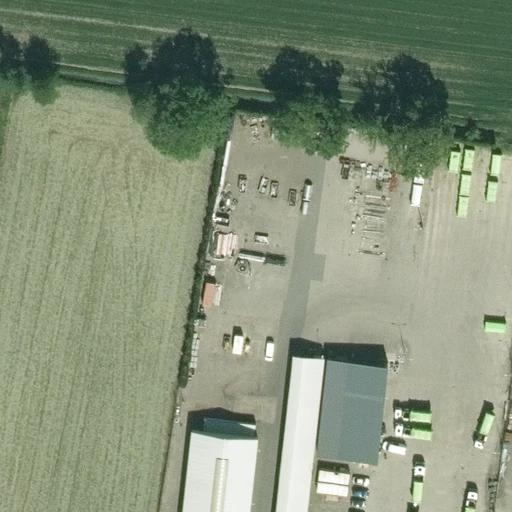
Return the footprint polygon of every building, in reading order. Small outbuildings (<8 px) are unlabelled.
[(253,135),(270,136),(270,117),(253,117),(253,135)] [(398,177),(397,205),(398,205),(397,224),(422,224),(422,200),(411,199),(412,177),(398,177)] [(255,271),(255,286),(286,287),(286,271),(255,271)] [(217,358),(273,355),(272,333),(251,334),(250,317),(214,320),(217,358)] [(387,363),(327,357),(317,452),(377,459),(387,363)] [(192,428),(182,511),(248,511),(257,435),(253,435),(254,423),(203,417),(202,429),(192,428)]
